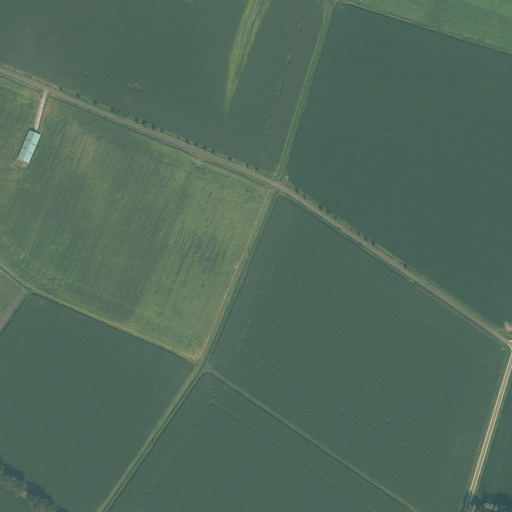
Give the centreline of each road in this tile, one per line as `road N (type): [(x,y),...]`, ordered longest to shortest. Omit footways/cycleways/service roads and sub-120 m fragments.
road 1 (unclassified): [(511,346),(273,183),(0,69)]
road 2 (unclassified): [(467,511),(511,357)]
